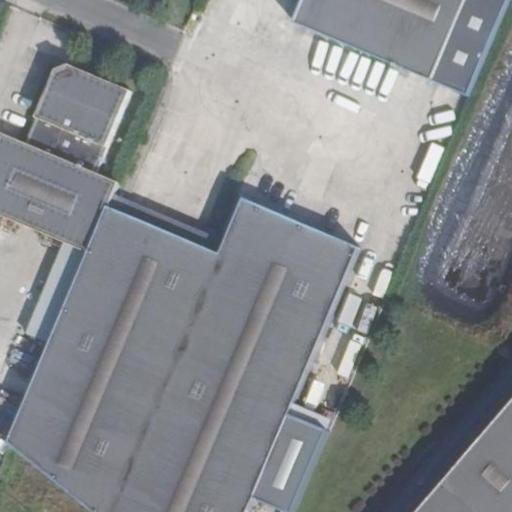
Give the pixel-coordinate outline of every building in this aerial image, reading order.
[(511,0),(316,0),(303,31),(442,89),(469,101),(508,11),(511,2),(511,0)] [(98,257),(119,209),(128,186),(104,174),(139,94),(76,67),(63,75),(33,146),(12,137),(0,165),(0,214),(74,246),(98,257)] [(291,511),(325,431),(296,418),(368,253),(253,201),(230,258),(119,209),(98,257),(60,345),(17,448),(97,511),(291,511)] [(60,345),(98,257),(74,246),(35,335),(60,345)] [(511,511),(511,411),(424,511),(511,511)]
